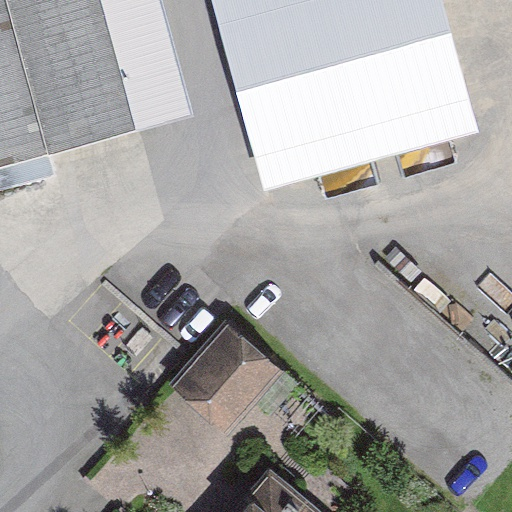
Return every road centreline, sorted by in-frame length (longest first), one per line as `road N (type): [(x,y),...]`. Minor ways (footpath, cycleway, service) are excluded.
road 1 (unknown): [(197,194),(295,237),(355,244),(436,222),(511,188)]
road 2 (unknown): [(0,301),(102,212),(148,191),(197,194)]
road 3 (unknown): [(197,194),(208,115),(184,0)]
